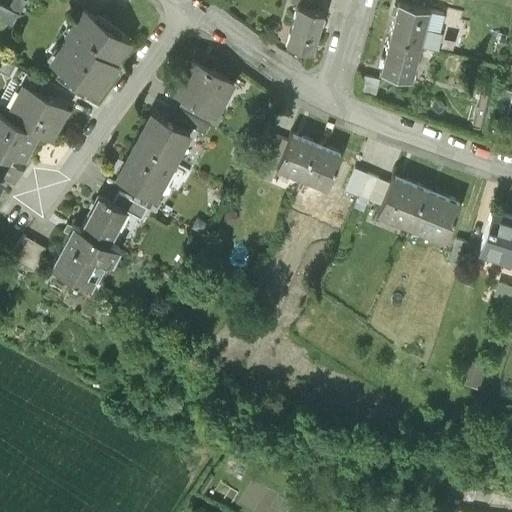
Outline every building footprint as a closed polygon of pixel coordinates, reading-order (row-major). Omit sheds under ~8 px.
[(106,0),(77,0),(85,5),(97,14),(106,0)] [(428,7),(401,0),(398,0),(390,34),(419,42),(438,46),(442,30),(423,25),(428,7)] [(20,13),(0,2),(0,17),(13,25),(20,13)] [(312,7),(297,3),(290,29),(292,29),(289,42),(312,48),(322,10),(312,7)] [(85,5),(75,20),(78,22),(59,48),(63,51),(54,63),(97,93),(119,62),(115,59),(130,37),(97,14),(85,5)] [(419,42),(390,34),(381,69),(410,77),(419,42)] [(228,76),(193,57),(175,89),(185,95),(211,108),(228,76)] [(67,104),(23,80),(6,112),(38,129),(50,135),(67,104)] [(211,108),(185,95),(180,105),(185,108),(210,121),(215,111),(211,108)] [(6,112),(0,108),(0,149),(4,152),(7,146),(24,156),(38,129),(6,112)] [(210,121),(185,108),(180,118),(204,131),(210,121)] [(187,129),(153,110),(137,141),(167,157),(171,159),(187,129)] [(315,141),(290,130),(287,137),(278,159),(276,163),(301,174),(315,141)] [(287,137),(274,131),(265,154),(278,159),(287,137)] [(167,157),(137,141),(118,176),(139,187),(152,194),(159,181),(155,179),(167,157)] [(340,151),(315,141),(301,174),(326,184),(340,151)] [(366,170),(355,166),(346,187),(357,192),(366,170)] [(378,175),(366,170),(357,192),(369,197),(378,175)] [(426,185),(393,172),(379,206),(397,214),(395,218),(410,224),(411,220),(426,185)] [(459,199),(426,185),(411,220),(430,228),(429,232),(443,238),(459,199)] [(152,194),(139,187),(133,198),(146,205),(155,210),(161,199),(152,194)] [(133,198),(119,190),(113,201),(126,208),(141,216),(146,205),(133,198)] [(113,201),(98,193),(80,226),(109,241),(126,208),(113,201)] [(511,214),(492,208),(480,245),(498,251),(500,245),(511,248),(511,214)] [(80,226),(72,221),(50,263),(76,277),(78,273),(92,281),(105,257),(112,261),(120,247),(109,241),(80,226)] [(46,248),(24,232),(8,254),(32,268),(46,248)] [(468,239),(456,235),(449,257),(461,261),(468,239)] [(483,383),(485,359),(467,357),(464,381),(483,383)]
